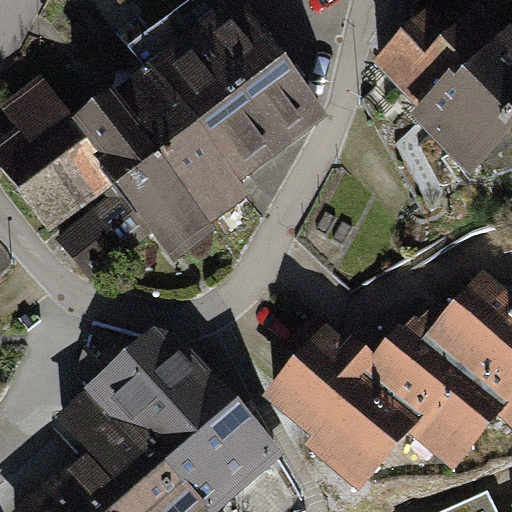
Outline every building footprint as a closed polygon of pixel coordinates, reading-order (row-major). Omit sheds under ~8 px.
[(228,16),(216,0),(198,0),(174,19),(274,148),(319,113),(239,9),(228,16)] [(473,152),(494,172),(511,165),(511,41),(508,38),(503,44),(476,17),(451,42),(428,19),(380,67),(425,111),(420,118),(464,162),(473,152)] [(232,180),(274,148),(174,19),(132,51),(151,76),(232,180)] [(151,76),(114,105),(208,222),(243,195),(232,180),(151,76)] [(64,112),(44,86),(8,113),(32,144),(2,168),(46,225),(104,180),(112,174),(79,132),(64,112)] [(93,91),(64,112),(79,132),(107,111),(93,91)] [(107,111),(79,132),(112,174),(154,226),(173,250),(208,222),(114,105),(107,111)] [(154,226),(112,174),(104,180),(121,202),(88,229),(85,225),(61,244),(90,281),(154,226)] [(463,316),(449,332),(455,337),(446,350),(504,400),(511,406),(511,308),(490,289),(463,305),(463,316)] [(504,400),(446,350),(455,337),(449,332),(438,321),(404,341),(378,371),(383,375),(376,383),(415,417),(425,425),(458,454),(467,444),(504,400)] [(364,476),(415,417),(376,383),(383,375),(378,371),(370,364),(369,358),(360,350),(348,351),(345,356),(312,327),(293,349),(309,362),(277,401),(324,442),(364,476)] [(176,344),(157,339),(56,428),(85,463),(64,482),(89,511),(211,511),(276,455),(176,344)] [(511,406),(502,418),(511,427),(511,406)] [(458,454),(425,425),(415,438),(455,471),(474,448),(467,444),(458,454)] [(364,476),(324,442),(314,453),(353,488),(364,476)] [(89,511),(64,482),(30,511),(89,511)] [(497,511),(488,492),(445,511),(497,511)]
